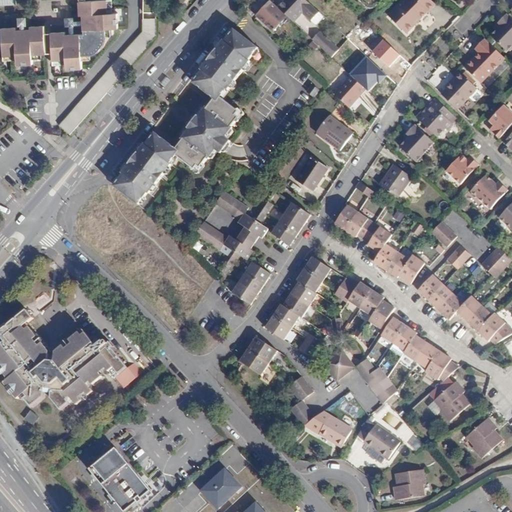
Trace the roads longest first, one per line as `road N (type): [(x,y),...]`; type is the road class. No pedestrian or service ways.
road 1 (tertiary): [(218,0),(31,221)]
road 2 (residential): [(311,234),(370,273),(432,335),(497,373),(511,394)]
road 3 (residential): [(31,221),(114,291),(188,372)]
road 4 (residential): [(311,234),(424,69)]
road 5 (residential): [(188,372),(258,314),(311,234)]
road 6 (residential): [(188,372),(297,484)]
